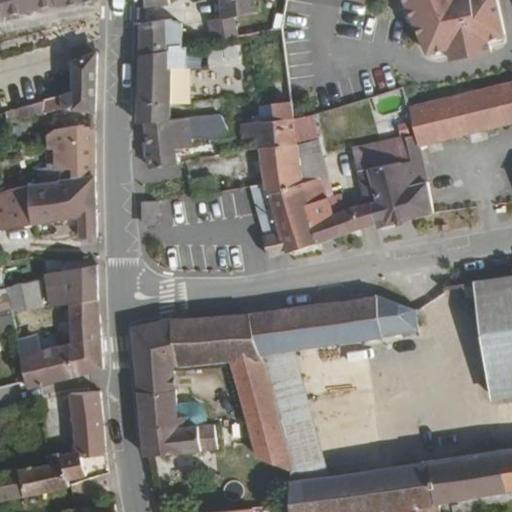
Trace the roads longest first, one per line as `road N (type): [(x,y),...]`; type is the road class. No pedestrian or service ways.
road 1 (residential): [(119,298),(221,291),(511,241)]
road 2 (tertiary): [(119,298),(120,0)]
road 3 (unknown): [(448,252),(459,402)]
road 4 (tertiary): [(141,511),(124,381)]
road 5 (unclassified): [(124,381),(0,409)]
